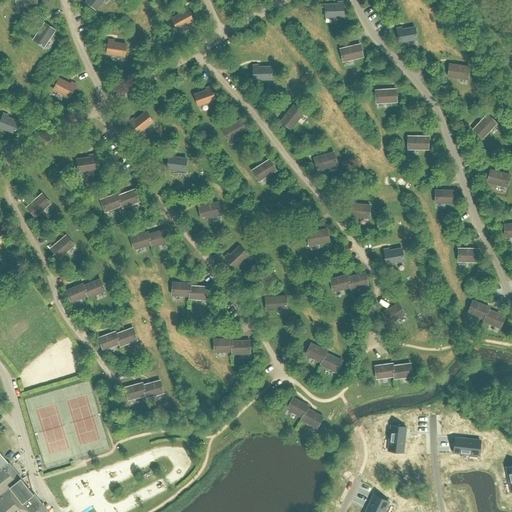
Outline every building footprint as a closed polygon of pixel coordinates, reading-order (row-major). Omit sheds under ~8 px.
[(103,0),(87,0),(86,1),(96,9),(103,0)] [(343,17),(343,2),(338,2),(338,4),(325,4),(326,17),(343,17)] [(193,21),(186,8),(181,11),(182,12),(172,18),(178,30),(193,21)] [(55,30),(44,23),(33,40),(44,47),(55,30)] [(417,40),(414,27),(402,29),(402,27),(397,28),(399,43),(417,40)] [(114,40),(109,39),(107,54),(124,57),(126,44),(114,42),(114,40)] [(363,57),(360,44),(340,49),(343,61),(363,57)] [(469,67),(449,64),(448,77),(467,79),(469,67)] [(258,67),(258,65),(253,65),(253,80),(271,79),(271,66),(258,67)] [(70,84),(59,78),(53,90),(69,98),(76,84),(71,82),(70,84)] [(215,101),(211,87),(206,88),(206,90),(194,94),(199,106),(215,101)] [(396,102),(396,89),(376,90),(376,103),(396,102)] [(303,113),(293,105),(281,121),(291,129),(303,113)] [(153,122),(145,111),(135,119),(134,117),(130,120),(139,132),(153,122)] [(9,115),(4,113),(0,122),(0,127),(14,134),(19,122),(8,117),(9,115)] [(496,123),(487,115),(473,129),(482,138),(496,123)] [(246,131),(239,120),(222,129),(228,140),(246,131)] [(428,136),(408,136),(408,149),(428,149),(428,136)] [(337,164),(334,152),(314,158),(318,170),(337,164)] [(96,169),(94,154),(89,155),(89,157),(77,159),(79,171),(96,169)] [(174,155),(169,154),(167,169),(185,171),(186,158),(174,157),(174,155)] [(276,170),(270,159),(252,170),(259,181),(276,170)] [(510,175),(491,170),(487,182),(507,187),(510,175)] [(134,189),(118,196),(122,205),(122,208),(139,201),(134,189)] [(455,190),(435,190),(435,203),(455,203),(455,190)] [(122,205),(118,196),(117,193),(101,200),(105,212),(122,205)] [(50,203),(42,194),(27,207),(35,217),(50,203)] [(221,215),(218,202),(198,207),(201,219),(221,215)] [(370,205),(350,203),(349,216),(369,218),(370,205)] [(148,234),(151,244),(152,246),(168,241),(165,229),(148,234)] [(329,242),(327,229),(307,232),(309,245),(329,242)] [(151,244),(148,234),(147,232),(130,237),(134,249),(151,244)] [(74,245),(66,236),(50,248),(58,258),(74,245)] [(248,255),(239,246),(230,255),(228,253),(224,257),(235,267),(248,255)] [(404,261),(402,248),(389,250),(389,248),(384,249),(387,264),(404,261)] [(478,249),(458,249),(458,261),(478,262),(478,249)] [(348,277),(350,287),(351,289),(368,285),(365,273),(348,277)] [(350,287),(348,277),(347,275),(330,279),(333,291),(350,287)] [(83,286),(87,295),(88,297),(105,291),(100,279),(94,281),(83,286)] [(189,296),(190,286),(190,283),(173,282),(172,295),(189,296)] [(87,295),(83,286),(82,283),(66,290),(71,302),(87,295)] [(208,287),(190,286),(189,296),(189,299),(207,300),(208,287)] [(286,309),(286,296),(266,297),(266,310),(286,309)] [(484,319),(488,309),(489,307),(473,301),(468,313),(484,319)] [(404,314),(398,303),(381,313),(387,324),(404,314)] [(505,316),(488,309),(484,319),(484,321),(500,328),(505,316)] [(132,328),(116,334),(119,344),(120,346),(137,340),(132,328)] [(119,344),(116,334),(115,332),(98,338),(103,350),(119,344)] [(232,351),(231,341),(231,339),(214,339),(214,352),(232,351)] [(231,341),(232,351),(232,354),(249,353),(249,340),(231,341)] [(321,363),(326,353),(327,351),(311,344),(305,355),(321,363)] [(326,353),(321,363),(320,365),(336,372),(342,360),(326,353)] [(394,376),(392,366),(392,363),(375,365),(376,378),(394,376)] [(410,364),(392,366),(394,376),(394,378),(411,376),(410,364)] [(143,385),(145,395),(146,397),(163,393),(160,380),(143,385)] [(145,395),(143,385),(142,383),(125,387),(129,400),(145,395)] [(302,417),(307,408),(309,406),(293,397),(287,409),(302,417)] [(307,408),(302,417),(301,419),(317,428),(323,417),(307,408)] [(391,425),(388,451),(403,453),(406,427),(391,425)] [(455,437),(453,453),(479,456),(481,440),(455,437)] [(0,511),(46,511),(0,453),(0,511)] [(374,494),(365,511),(384,511),(389,502),(374,494)]
